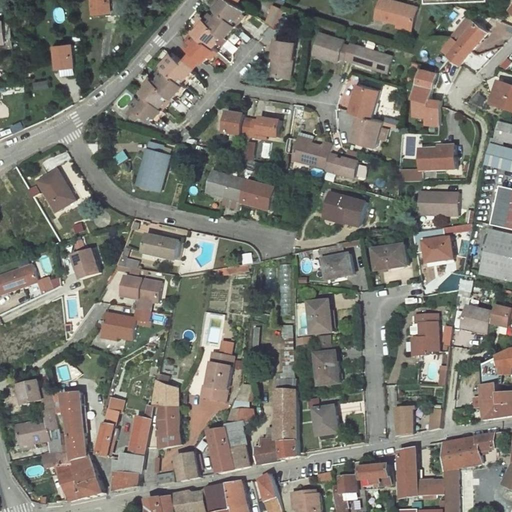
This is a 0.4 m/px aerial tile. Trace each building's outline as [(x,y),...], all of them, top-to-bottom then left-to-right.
[(111,0),(94,0),(97,13),(113,11),(111,0)] [(218,7),(237,24),(249,10),(238,2),(235,0),(215,0),(213,3),(218,7)] [(419,8),(389,0),(381,0),(377,17),(399,23),(413,27),(419,8)] [(285,10),(272,5),(266,21),(277,28),(285,10)] [(204,17),(226,37),(229,39),(240,26),(237,24),(218,7),(213,14),(210,11),(204,17)] [(195,30),(217,48),(226,37),(204,17),(202,16),(197,22),(200,24),(195,30)] [(451,55),(452,56),(462,65),(489,32),(477,22),(451,55)] [(397,27),(412,32),(413,27),(399,23),(397,27)] [(186,44),(205,60),(206,61),(209,63),(220,50),(217,48),(195,30),(194,29),(189,35),(192,38),(186,44)] [(314,54),(337,61),(338,57),(344,40),(345,37),(321,30),(314,54)] [(296,42),(277,39),(274,57),(277,58),(274,75),(291,78),(296,42)] [(344,40),(338,57),(345,60),(351,43),(344,40)] [(345,60),(387,72),(392,55),(351,43),(345,60)] [(176,56),(195,73),(201,66),(206,61),(205,60),(186,44),(182,49),(176,56)] [(74,45),(56,46),(59,68),(76,66),(74,45)] [(163,66),(185,85),(195,73),(176,56),(175,55),(169,61),(166,57),(161,63),(163,66)] [(156,81),(175,97),(177,100),(188,88),(185,85),(163,66),(158,72),(161,75),(156,81)] [(441,125),(443,101),(432,99),(440,73),(424,69),(420,85),(414,115),(427,117),(426,124),(441,125)] [(145,92),(164,109),(175,97),(156,81),(150,76),(145,82),(149,85),(143,91),(145,92)] [(382,90),(358,83),(354,97),(357,98),(353,112),(363,115),(374,118),(382,90)] [(511,87),(501,84),(494,106),(511,111),(511,87)] [(132,102),(157,124),(167,112),(164,109),(145,92),(140,98),(138,96),(132,102)] [(296,105),(294,118),(302,119),(304,106),(296,105)] [(246,116),(230,113),(226,133),(251,137),(253,120),(245,119),(246,116)] [(360,125),(356,140),(378,147),(386,121),(374,118),(363,115),(363,116),(360,125)] [(280,138),(282,121),(262,118),(262,121),(253,120),(251,137),(260,139),(260,135),(268,136),(280,138)] [(488,164),(511,170),(511,149),(507,149),(509,142),(511,142),(511,126),(502,123),(496,146),(493,145),(488,164)] [(187,129),(177,140),(187,143),(193,135),(187,129)] [(247,159),(255,160),(258,143),(250,141),(247,159)] [(331,157),(334,146),(326,143),(325,148),(313,144),(301,141),(296,160),(328,169),(331,157)] [(165,145),(152,142),(140,185),(162,191),(172,157),(163,154),(165,145)] [(441,149),(422,150),(423,172),(459,170),(458,151),(441,151),(441,149)] [(349,157),(361,159),(363,152),(350,150),(349,157)] [(357,180),(362,163),(346,159),(346,161),(331,157),(328,169),(327,171),(357,180)] [(61,170),(41,182),(58,212),(78,200),(61,170)] [(250,181),(214,171),(208,192),(245,202),(250,181)] [(273,211),(278,189),(250,181),(245,202),(244,203),(273,211)] [(461,194),(422,193),(421,214),(460,216),(461,194)] [(20,194),(2,205),(18,231),(36,221),(20,194)] [(369,203),(333,194),(327,216),(348,221),(347,224),(362,228),(369,203)] [(327,216),(326,219),(347,224),(348,221),(327,216)] [(446,228),(448,234),(473,231),(474,224),(446,228)] [(511,235),(495,231),(493,237),(489,236),(487,244),(491,245),(484,274),(511,280),(511,235)] [(182,242),(150,235),(146,252),(179,259),(182,242)] [(453,238),(426,242),(430,262),(456,258),(453,238)] [(329,247),(330,256),(349,252),(347,242),(338,244),(338,245),(329,247)] [(406,245),(375,250),(378,271),(410,266),(406,245)] [(95,247),(75,254),(83,278),(102,271),(95,247)] [(352,254),(326,259),(329,280),(346,276),(346,275),(355,273),(352,254)] [(42,282),(37,264),(0,275),(0,280),(4,294),(42,282)] [(133,276),(129,275),(125,294),(142,297),(155,300),(161,301),(164,282),(141,277),(142,273),(150,274),(151,269),(135,266),(133,276)] [(474,282),(464,279),(461,295),(471,297),(474,282)] [(238,288),(238,311),(248,311),(248,288),(238,288)] [(140,308),(154,310),(155,300),(142,297),(140,308)] [(330,300),(311,302),(314,334),(335,332),(333,310),(331,310),(330,300)] [(464,320),(477,323),(476,326),(491,331),(494,321),(498,309),(470,301),(464,320)] [(498,309),(494,321),(510,326),(511,319),(511,307),(499,303),(498,309)] [(154,310),(140,308),(139,317),(152,320),(154,310)] [(139,317),(109,312),(105,332),(119,335),(135,337),(139,317)] [(442,351),(440,315),(417,316),(418,324),(415,324),(415,326),(413,326),(413,334),(418,334),(422,334),(422,338),(418,338),(419,355),(433,355),(433,351),(442,351)] [(463,326),(475,329),(476,326),(477,323),(464,320),(463,326)] [(31,322),(10,332),(11,334),(16,343),(13,345),(18,355),(42,343),(31,322)] [(511,328),(501,326),(499,333),(511,335),(511,328)] [(448,327),(446,341),(452,342),(454,328),(448,327)] [(11,334),(5,337),(10,346),(13,345),(16,343),(11,334)] [(235,354),(237,343),(223,340),(221,351),(235,354)] [(511,366),(511,349),(499,356),(500,367),(511,366)] [(337,352),(318,354),(321,385),(342,383),(340,361),(338,361),(337,352)] [(236,357),(215,353),(213,364),(215,364),(211,386),(207,386),(205,397),(228,402),(236,357)] [(511,374),(511,366),(500,367),(499,356),(483,365),(484,385),(501,383),(502,383),(504,374),(511,374)] [(299,379),(289,379),(289,390),(299,390),(299,379)] [(159,381),(156,407),(162,408),(181,410),(181,389),(159,381)] [(44,400),(46,410),(56,408),(53,389),(43,391),(42,382),(22,385),(25,405),(44,400)] [(511,392),(501,393),(501,383),(484,385),(485,405),(487,420),(511,416),(511,392)] [(289,390),(280,390),(278,440),(263,440),(263,447),(261,447),(263,464),(285,460),(285,459),(301,456),(299,390),(289,390)] [(239,400),(250,401),(248,392),(242,393),(239,400)] [(67,408),(73,454),(74,461),(90,456),(90,453),(84,393),(65,395),(67,408)] [(251,409),(250,401),(239,400),(236,409),(251,409)] [(126,405),(114,402),(111,412),(121,414),(124,415),(126,405)] [(417,405),(417,408),(399,409),(401,436),(416,434),(417,409),(421,409),(421,405),(417,405)] [(336,407),(317,409),(321,436),(342,432),(339,416),(337,416),(336,407)] [(47,421),(19,427),(23,447),(33,445),(52,441),(50,431),(61,429),(58,408),(56,408),(46,410),(45,410),(47,421)] [(181,410),(162,408),(161,422),(161,435),(160,436),(160,448),(165,448),(165,449),(184,444),(181,431),(182,420),(181,410)] [(245,423),(253,421),(251,409),(236,409),(230,426),(245,423)] [(444,428),(446,410),(435,409),(434,430),(444,428)] [(111,412),(108,424),(101,452),(100,455),(112,458),(119,427),(121,414),(111,412)] [(139,416),(135,440),(132,454),(147,456),(150,443),(154,420),(139,416)] [(247,447),(245,423),(230,426),(229,428),(234,449),(247,447)] [(212,432),(222,473),(239,469),(234,449),(229,428),(212,432)] [(498,440),(506,440),(506,432),(498,433),(498,440)] [(461,511),(461,468),(486,464),(484,452),(498,449),(498,440),(498,433),(447,442),(448,482),(448,495),(448,511),(461,511)] [(252,467),(247,447),(234,449),(239,469),(252,467)] [(402,450),(404,497),(421,495),(420,483),(419,450),(419,448),(402,450)] [(197,453),(179,457),(183,482),(202,478),(197,453)] [(43,456),(49,468),(56,466),(53,454),(43,456)] [(73,454),(53,454),(56,466),(60,466),(72,502),(85,499),(77,474),(74,463),(74,461),(73,454)] [(125,461),(119,459),(117,472),(144,474),(147,456),(132,454),(126,454),(125,461)] [(74,463),(77,474),(97,467),(93,456),(90,456),(74,461),(74,463)] [(394,465),(366,467),(367,479),(377,479),(377,483),(385,483),(385,485),(396,485),(394,465)] [(60,466),(56,466),(69,502),(72,502),(60,466)] [(108,493),(97,467),(77,474),(85,499),(108,493)] [(144,474),(117,472),(116,492),(141,488),(144,474)] [(156,477),(157,485),(176,482),(175,473),(156,477)] [(263,479),(272,511),(284,511),(278,485),(273,474),(263,479)] [(358,475),(342,477),(342,486),(335,486),(337,508),(351,507),(350,499),(347,500),(346,493),(359,492),(358,475)] [(252,511),(247,486),(250,486),(249,481),(245,482),(245,480),(231,483),(234,509),(234,511),(252,511)] [(448,495),(448,482),(432,483),(432,495),(448,495)] [(231,483),(209,487),(210,495),(212,507),(213,511),(221,511),(234,509),(231,483)] [(432,495),(432,483),(420,483),(421,495),(432,495)] [(198,511),(197,493),(195,492),(194,490),(165,496),(165,497),(167,511),(198,511)] [(198,511),(208,511),(208,507),(207,496),(206,491),(197,493),(198,511)] [(324,511),(322,493),(300,496),(301,511),(324,511)] [(167,511),(165,497),(150,500),(152,511),(167,511)]
